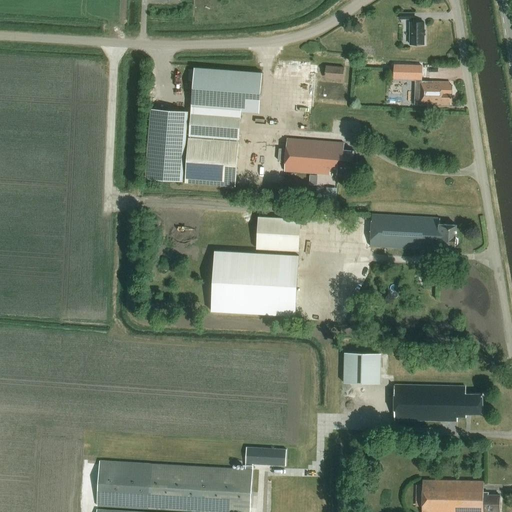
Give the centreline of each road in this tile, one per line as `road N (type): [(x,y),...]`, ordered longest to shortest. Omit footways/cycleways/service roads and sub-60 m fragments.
road 1 (unclassified): [(365,0),(324,26),(266,40),(136,44),(0,35)]
road 2 (unclassified): [(511,362),(452,0)]
